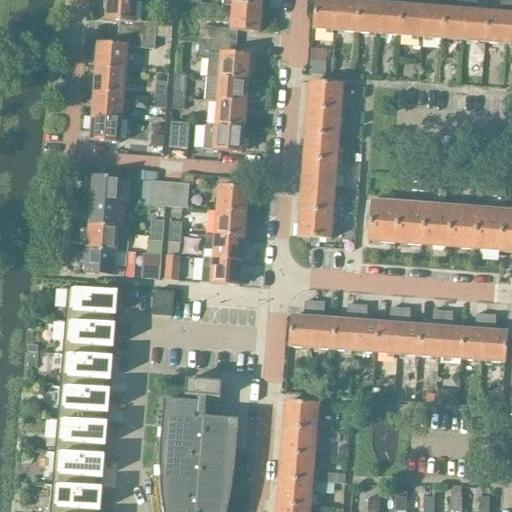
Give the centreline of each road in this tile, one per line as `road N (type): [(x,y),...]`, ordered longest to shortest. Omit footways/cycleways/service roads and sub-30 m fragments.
road 1 (residential): [(286,172),(63,156),(76,0)]
road 2 (residential): [(274,336),(144,327),(131,511)]
road 3 (residential): [(511,294),(279,274)]
road 4 (residential): [(262,511),(274,336)]
road 5 (residential): [(286,172),(297,0)]
